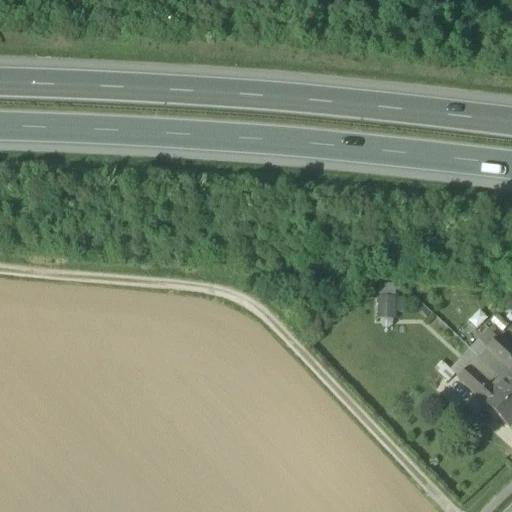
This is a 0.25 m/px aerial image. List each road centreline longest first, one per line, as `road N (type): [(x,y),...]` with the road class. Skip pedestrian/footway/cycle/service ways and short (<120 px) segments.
road 1 (track): [(0,280),(255,307),(280,321),(457,511)]
road 2 (motorway): [(0,133),(357,153),(511,172)]
road 3 (motorway): [(511,126),(338,103),(0,95)]
